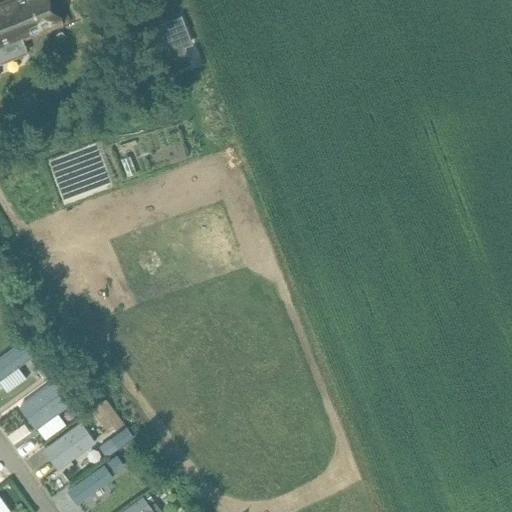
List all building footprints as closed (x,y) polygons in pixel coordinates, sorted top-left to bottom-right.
[(3,0),(0,1),(0,64),(27,53),(22,40),(62,24),(53,2),(52,0),(3,0)] [(180,17),(151,28),(168,72),(190,63),(183,46),(191,43),(180,17)] [(24,341),(0,358),(0,383),(7,393),(26,380),(16,367),(34,354),(24,341)] [(43,363),(37,367),(45,379),(52,374),(43,363)] [(20,405),(36,428),(71,403),(55,380),(20,405)] [(79,422),(44,448),(57,468),(94,444),(79,423),(79,422)] [(106,454),(116,446),(109,436),(98,444),(106,454)] [(135,477),(126,464),(95,487),(104,500),(135,477)] [(141,496),(147,503),(152,499),(147,492),(141,496)] [(141,496),(119,511),(153,511),(147,503),(141,496)] [(0,511),(10,511),(0,497),(0,511)]
